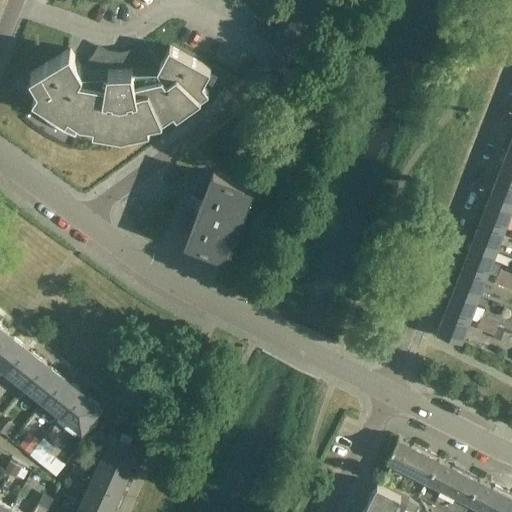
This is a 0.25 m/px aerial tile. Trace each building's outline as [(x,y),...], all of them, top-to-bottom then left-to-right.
[(111,50),(109,63),(89,59),(82,70),(70,49),(30,73),(38,87),(33,95),(41,100),(33,109),(42,116),(51,123),(54,125),(64,131),(75,135),(81,119),(94,122),(93,127),(122,132),(150,125),(149,120),(162,117),(174,109),(177,113),(209,91),(203,82),(210,69),(169,46),(158,68),(140,43),(138,45),(134,47),(130,49),(127,50),(122,51),(119,51),(115,51),(111,50)] [(511,151),(507,150),(498,172),(511,177),(511,151)] [(250,186),(213,172),(197,213),(187,239),(222,253),(225,254),(235,228),(240,213),(250,186)] [(511,177),(498,172),(489,195),(511,203),(511,177)] [(511,203),(489,195),(481,218),(505,227),(511,208),(511,203)] [(481,218),(472,240),(496,249),(505,227),(481,218)] [(472,240),(463,263),(488,272),(496,249),(472,240)] [(463,263),(455,285),(479,294),(488,272),(463,263)] [(511,274),(499,269),(497,275),(511,281),(511,274)] [(511,285),(511,281),(497,275),(494,282),(511,288),(511,285)] [(455,285),(446,308),(470,317),(479,294),(455,285)] [(361,301),(369,305),(375,292),(372,290),(370,293),(366,290),(361,301)] [(470,317),(446,308),(437,331),(461,341),(470,317)] [(481,315),(479,320),(496,327),(498,321),(481,315)] [(496,327),(479,320),(477,327),(494,333),(496,327)] [(0,335),(0,363),(5,368),(23,345),(4,330),(0,335)] [(5,368),(24,382),(42,360),(23,345),(5,368)] [(24,382),(42,397),(60,375),(42,360),(24,382)] [(42,397),(61,412),(79,389),(60,375),(42,397)] [(79,389),(61,412),(88,433),(99,420),(92,415),(100,406),(79,389)] [(402,487),(418,496),(427,480),(439,457),(398,436),(386,459),(391,461),(382,477),(375,474),(375,475),(402,488),(402,487)] [(111,437),(101,459),(128,471),(138,449),(111,437)] [(450,511),(463,511),(469,501),(468,501),(479,478),(439,457),(427,480),(418,496),(450,511)] [(101,459),(91,481),(118,493),(128,471),(101,459)] [(10,460),(4,476),(17,481),(23,465),(10,460)] [(511,511),(511,494),(479,478),(468,501),(469,501),(481,508),(479,511),(511,511)] [(91,481),(81,503),(101,511),(108,511),(118,493),(91,481)] [(377,482),(366,504),(380,511),(401,511),(404,508),(412,511),(415,511),(419,504),(409,499),(409,498),(377,482)] [(0,511),(6,511),(10,506),(0,500),(0,511)] [(46,511),(48,509),(38,503),(32,511),(20,511),(10,506),(6,511),(46,511)] [(101,511),(81,503),(76,511),(101,511)]
